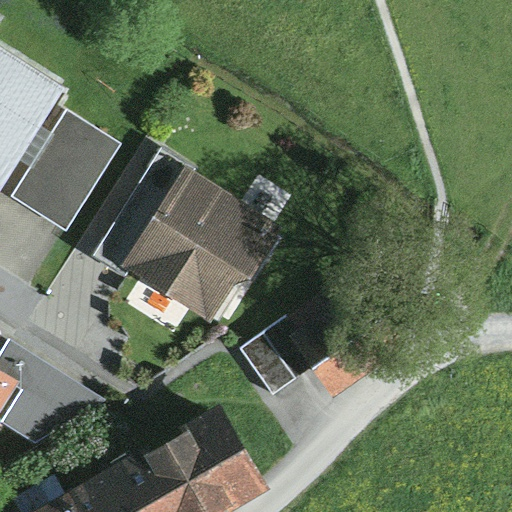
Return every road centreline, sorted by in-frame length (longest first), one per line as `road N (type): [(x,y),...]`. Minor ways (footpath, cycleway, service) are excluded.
road 1 (track): [(249,511),(416,362),(480,334),(511,334)]
road 2 (track): [(511,215),(416,362)]
